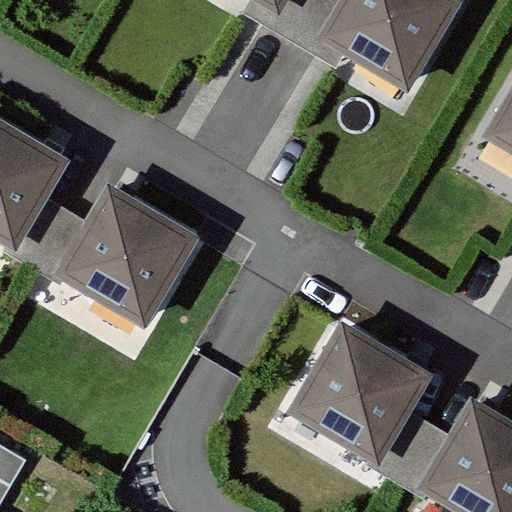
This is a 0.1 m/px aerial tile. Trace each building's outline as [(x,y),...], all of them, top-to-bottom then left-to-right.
[(303,0),(280,0),(297,10),(303,0)] [(480,0),(336,0),(321,26),(427,89),(480,0)] [(511,83),(489,122),(511,135),(511,83)] [(86,157),(0,105),(0,233),(29,251),(86,157)] [(217,238),(111,175),(55,269),(161,332),(217,238)] [(449,369),(343,306),(287,400),(393,463),(449,369)] [(511,511),(511,404),(479,385),(422,479),(477,511),(511,511)] [(0,496),(7,499),(29,444),(0,432),(0,496)]
